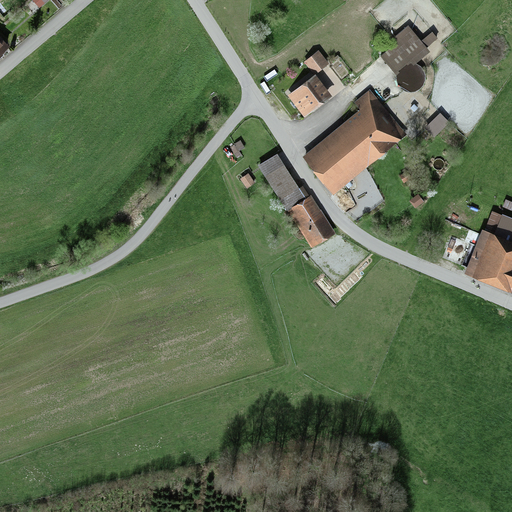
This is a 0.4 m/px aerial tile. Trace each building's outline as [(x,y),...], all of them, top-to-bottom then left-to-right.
[(393,43),(378,56),(395,76),(427,50),(425,48),(437,38),(431,31),(421,40),(407,23),(389,37),(393,43)] [(318,51),(304,61),(313,74),(327,64),(318,51)] [(313,74),(286,95),(303,117),(330,96),(313,74)] [(359,109),(302,155),(332,193),(405,135),(369,90),(353,102),(359,109)] [(275,153),(256,165),(285,211),(288,210),(312,249),(335,235),(310,195),(304,199),(275,153)] [(408,171),(401,174),(404,180),(411,177),(408,171)] [(248,173),(239,179),(246,189),(254,183),(248,173)] [(511,215),(493,208),(466,273),(511,292),(511,215)]
